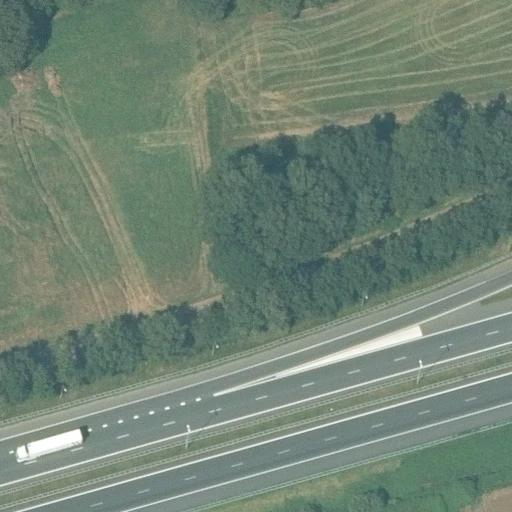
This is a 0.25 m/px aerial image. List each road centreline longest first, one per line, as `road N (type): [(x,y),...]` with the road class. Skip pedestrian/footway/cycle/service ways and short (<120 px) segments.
road 1 (unclassified): [(0,378),(340,282),(511,198)]
road 2 (motorway): [(69,511),(511,386)]
road 3 (motorway): [(511,278),(211,389),(147,432)]
road 4 (motorway): [(511,328),(147,432)]
road 5 (motorway): [(147,432),(0,474)]
